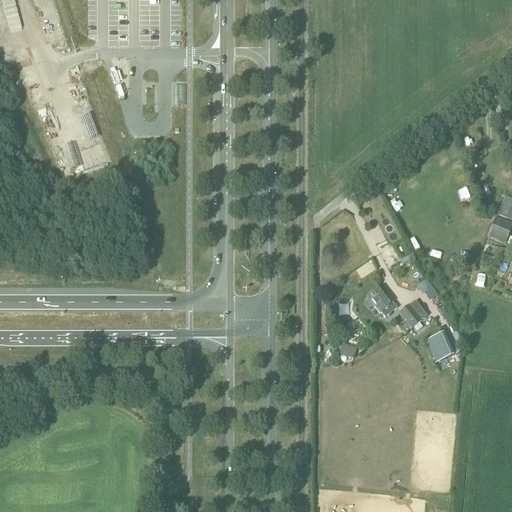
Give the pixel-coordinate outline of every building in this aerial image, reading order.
[(511,202),(504,199),(497,217),(511,222),(511,202)] [(511,224),(495,218),(487,239),(504,246),(511,227),(511,224)] [(491,247),(487,256),(504,264),(508,254),(491,247)] [(418,288),(423,296),(425,294),(431,303),(439,297),(427,281),(418,288)] [(378,289),(367,298),(367,299),(365,301),(364,303),(365,305),(368,308),(370,310),(372,309),(374,308),(379,314),(381,314),(384,319),(397,309),(391,302),(390,303),(378,289)] [(410,306),(399,315),(411,331),(422,322),(410,306)] [(424,343),(435,364),(454,355),(443,334),(424,343)] [(355,353),(338,348),(335,357),(353,362),(355,353)]
